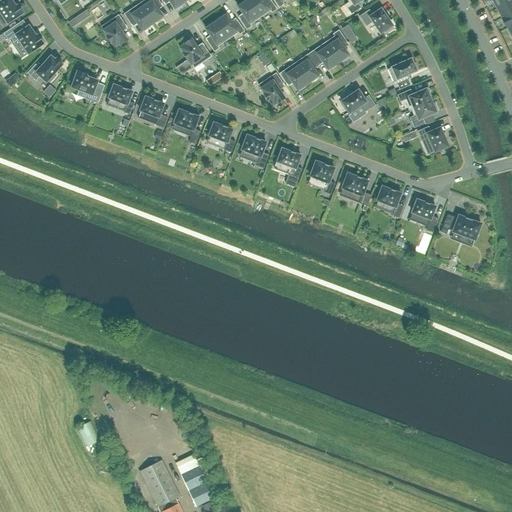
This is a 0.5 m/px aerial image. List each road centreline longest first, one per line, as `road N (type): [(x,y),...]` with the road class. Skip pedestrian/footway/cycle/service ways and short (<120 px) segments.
road 1 (residential): [(275,129),(116,70)]
road 2 (residential): [(414,32),(275,129)]
road 3 (residential): [(425,186),(275,129)]
road 4 (residential): [(471,173),(444,90),(414,32)]
road 5 (residential): [(219,0),(116,70)]
